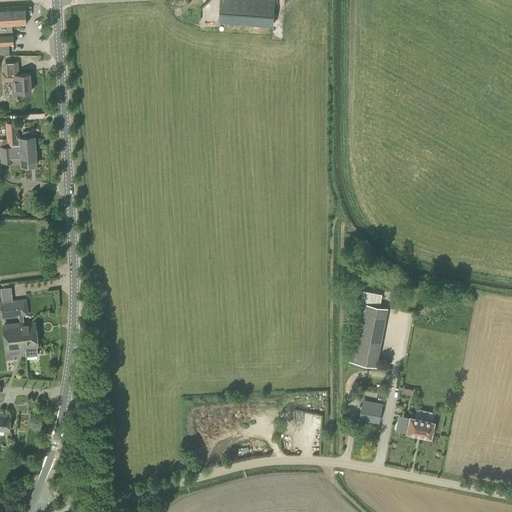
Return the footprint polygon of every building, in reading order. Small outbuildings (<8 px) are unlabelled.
[(273,26),(274,0),(220,0),(219,22),(273,26)] [(0,25),(12,25),(11,6),(0,6),(0,25)] [(11,6),(12,25),(26,24),(25,6),(11,6)] [(0,44),(14,44),(13,33),(0,33),(0,44)] [(18,74),(18,71),(6,72),(7,81),(12,80),(14,98),(22,97),(22,92),(31,91),(30,73),(18,74)] [(21,149),(35,148),(34,136),(33,136),(33,132),(31,130),(24,130),(22,133),(22,137),(18,137),(17,121),(6,122),(7,138),(2,139),(2,140),(13,139),(13,140),(17,140),(18,145),(21,144),(21,149)] [(3,146),(1,146),(2,161),(11,161),(11,162),(16,162),(22,162),(22,165),(37,164),(36,157),(37,156),(37,154),(37,152),(36,150),(35,150),(35,148),(21,149),(21,144),(18,145),(17,140),(13,140),(13,139),(2,140),(3,146)] [(3,301),(13,300),(11,286),(2,287),(3,301)] [(376,296),(377,288),(364,287),(363,295),(376,296)] [(362,302),(375,304),(376,297),(363,295),(362,302)] [(20,316),(18,299),(13,300),(3,301),(1,301),(1,300),(0,300),(0,318),(3,318),(20,316)] [(22,333),(23,347),(25,347),(26,355),(27,355),(27,356),(38,354),(36,345),(38,345),(35,321),(18,323),(20,333),(22,333)] [(7,349),(23,347),(22,333),(20,333),(18,323),(4,325),(7,349)] [(379,356),(381,347),(355,342),(351,362),(377,367),(379,356)] [(379,422),(381,407),(362,403),(359,418),(379,422)] [(0,428),(8,430),(10,414),(0,413),(0,428)] [(403,415),(400,430),(407,431),(406,433),(430,438),(434,421),(410,416),(403,415)]
